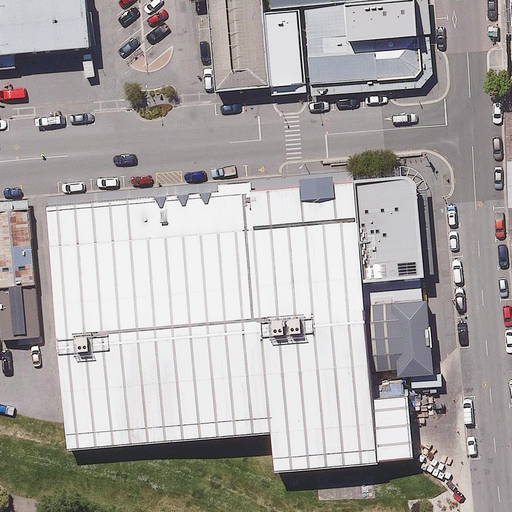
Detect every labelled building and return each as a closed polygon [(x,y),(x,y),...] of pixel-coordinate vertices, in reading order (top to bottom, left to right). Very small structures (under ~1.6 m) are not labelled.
[(89,0),(0,0),(0,60),(94,54),(89,0)] [(218,93),(272,89),(266,11),(265,0),(213,0),(212,0),(218,93)] [(348,3),(394,0),(271,0),(272,11),(306,7),(348,3)] [(418,0),(394,0),(348,3),(351,42),(421,39),(418,0)] [(348,3),(306,7),(313,86),(418,79),(424,72),(421,39),(351,42),(348,3)] [(272,89),(313,86),(306,7),(272,11),(266,11),(272,89)] [(52,209),(71,452),(256,438),(259,477),(382,466),(383,463),(415,460),(411,399),(378,402),(375,373),(370,306),(369,285),(429,278),(423,205),(420,187),(416,182),(410,179),(402,178),(52,209)] [(0,210),(0,342),(41,339),(31,209),(0,210)] [(431,303),(370,306),(375,373),(401,371),(402,379),(439,377),(431,303)]
